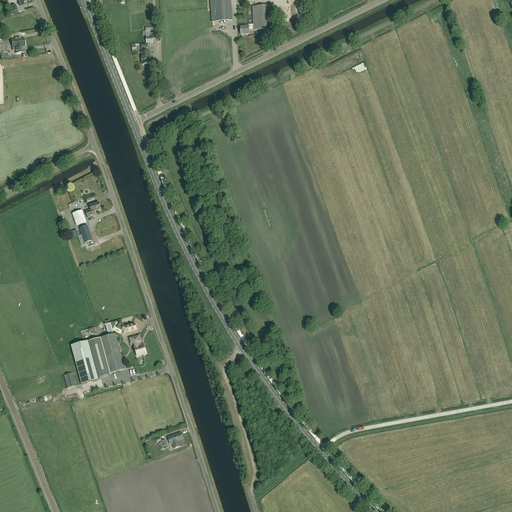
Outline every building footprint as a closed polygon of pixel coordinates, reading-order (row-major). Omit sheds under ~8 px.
[(210,0),(212,23),(232,22),(230,0),(210,0)] [(254,31),(272,30),(271,6),(253,7),(254,25),(244,25),(244,27),(240,27),(241,35),(249,35),(249,31),(254,30),(254,31)] [(8,41),(5,42),(4,37),(0,37),(0,53),(2,54),(2,58),(5,58),(5,53),(10,53),(8,41)] [(22,47),(25,47),(24,40),(12,41),(13,50),(16,50),(16,54),(23,53),(22,47)] [(148,45),(147,45),(141,45),(142,53),(142,65),(150,65),(150,52),(147,52),(146,49),(148,48),(148,45)] [(93,212),(101,210),(99,203),(89,206),(91,210),(86,212),(88,218),(96,216),(96,215),(95,216),(93,212)] [(77,228),(86,225),(82,212),(73,215),(77,228)] [(84,243),(92,241),(87,226),(79,229),(84,243)] [(136,330),(135,324),(126,327),(120,324),(117,328),(123,332),(124,334),(136,330)] [(110,376),(110,374),(125,370),(116,334),(88,342),(98,379),(110,376)] [(131,344),(133,344),(137,357),(146,354),(143,343),(141,344),(139,336),(130,338),(131,344)] [(82,385),(98,380),(88,342),(71,346),(82,385)] [(76,386),(73,374),(64,376),(67,388),(76,386)] [(179,441),(184,440),(181,433),(168,438),(170,445),(172,444),(174,449),(181,447),(179,441)]
